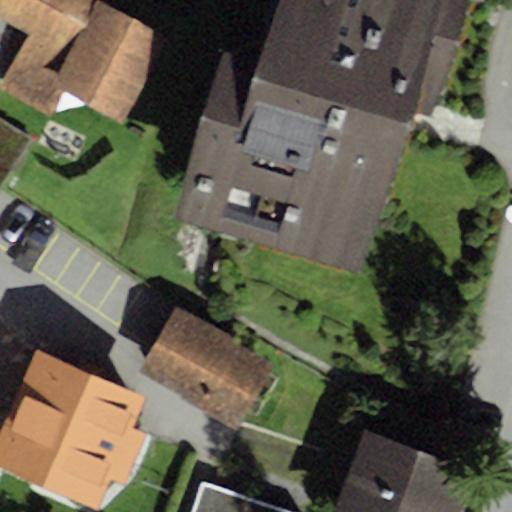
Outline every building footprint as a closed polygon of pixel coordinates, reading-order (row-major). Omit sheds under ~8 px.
[(103,0),(0,0),(0,17),(27,34),(0,80),(0,88),(47,116),(62,90),(120,123),(169,38),(103,0)] [(469,0),(276,0),(258,63),(224,53),(174,218),(363,275),(413,110),(435,117),(469,0)] [(0,188),(31,140),(0,119),(0,188)] [(175,308),(137,372),(237,430),(274,366),(175,308)] [(77,367),(36,349),(0,432),(0,465),(93,506),(106,476),(123,484),(146,432),(132,426),(145,395),(100,376),(103,371),(80,361),(77,367)] [(364,432),(333,511),(459,511),(474,474),(364,432)] [(293,511),(199,481),(188,511),(293,511)]
